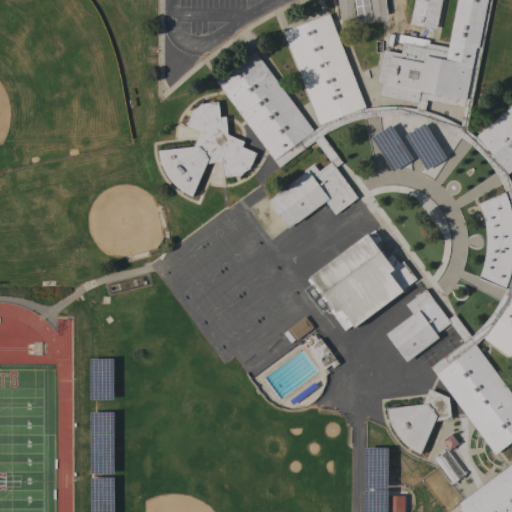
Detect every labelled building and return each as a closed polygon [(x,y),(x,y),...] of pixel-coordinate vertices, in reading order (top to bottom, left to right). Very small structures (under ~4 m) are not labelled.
[(312,131),(315,128),(319,126),(318,125),(364,107),(365,109),(378,107),(389,106),(397,106),(405,107),(415,109),(416,103),(418,103),(420,91),(465,100),(476,48),(478,48),(487,0),(490,0),(466,130),(475,137),(476,136),(507,174),(506,175),(509,179),(511,185),(511,294),(510,298),(511,298),(483,338),(482,338),(474,345),(435,374),(430,367),(442,357),(445,355),(445,356),(463,342),(449,324),(451,323),(447,319),(454,314),(470,336),(480,326),(492,312),(498,304),(501,300),(503,295),(510,275),(511,266),(511,214),(509,204),(506,196),(501,184),(498,178),(494,172),(489,165),(483,157),(477,151),(469,144),(462,138),(453,132),(444,128),(433,123),(423,120),(417,118),(411,117),(404,116),(397,115),(386,115),(372,116),(365,118),(358,119),(348,122),(339,126),(329,131),(322,135),(341,162),(335,167),(330,161),(329,161),(314,141),(279,167),(273,160),(312,131)] [(382,0),(384,9),(338,15),(336,0),(382,0)] [(383,49),(400,53),(402,42),(425,46),(426,43),(448,47),(457,0),(487,0),(478,48),(476,48),(465,100),(419,91),(417,102),(380,95),(382,83),(376,82),(383,49)] [(442,0),(436,29),(409,24),(413,0),(442,0)] [(364,107),(318,124),(283,32),(329,14),(364,107)] [(313,130),(273,159),(214,81),(254,51),(313,130)] [(217,101),(219,117),(225,116),(227,134),(244,141),(241,147),(255,153),(248,169),(246,170),(244,171),(242,173),(240,175),(223,177),(221,162),(206,164),(191,197),(186,194),(181,191),(174,185),(171,182),(167,176),(164,172),(162,168),(159,159),(158,157),(158,153),(158,150),(193,146),(199,132),(185,126),(192,109),(195,108),(196,108),(198,106),(200,104),(217,101)] [(511,104),(511,169),(508,173),(476,135),(511,104)] [(485,174),(467,189),(454,174),(471,159),(485,174)] [(267,200),(303,173),(302,171),(312,163),(318,171),(330,161),(357,197),(334,215),(324,201),(296,223),(296,222),(288,228),(267,200)] [(482,266),(484,256),(485,246),(485,239),(485,232),(484,223),(481,211),(478,202),(504,192),(508,203),(510,211),(511,219),(511,262),(510,271),(508,280),(505,287),(478,278),(482,266)] [(326,306),(320,311),(306,292),(312,288),(306,280),(374,230),(381,239),(376,243),(387,258),(392,254),(399,263),(402,261),(415,279),(401,289),(403,291),(354,328),(352,325),(344,331),(326,306)] [(405,362),(385,334),(412,314),(404,304),(425,289),(450,323),(435,334),(438,338),(405,362)] [(511,359),(483,339),(511,298),(511,359)] [(304,316),(313,328),(295,340),(287,329),(304,316)] [(338,364),(332,368),(330,364),(323,369),(307,347),(319,338),(338,364)] [(511,395),(511,440),(494,454),(435,375),(435,374),(475,345),(511,395)] [(428,389),(448,398),(450,420),(434,421),(419,454),(413,451),(410,449),(407,447),(403,444),(400,441),(398,438),(395,433),(392,430),(390,425),(388,420),(387,416),(386,411),(386,408),(421,404),(428,389)] [(456,447),(464,441),(468,446),(461,452),(456,447)] [(511,511),(461,511),(459,508),(461,507),(458,504),(511,463),(511,511)] [(384,493),(370,494),(370,469),(383,469),(384,493)] [(418,511),(455,484),(463,495),(440,511),(418,511)] [(384,511),(402,511),(403,496),(385,495),(384,511)]
